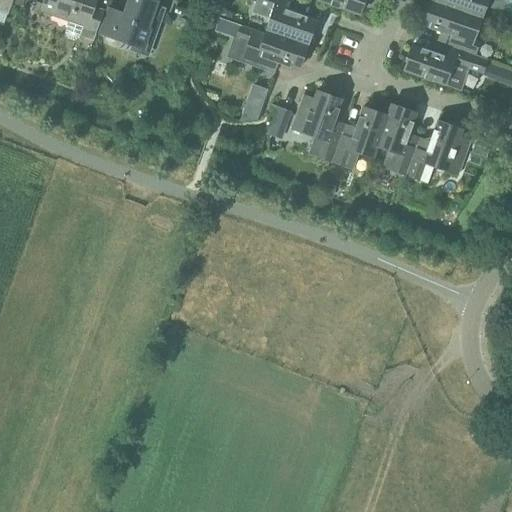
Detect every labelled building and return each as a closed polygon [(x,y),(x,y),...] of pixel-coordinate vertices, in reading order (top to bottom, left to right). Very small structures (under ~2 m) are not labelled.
[(0,0),(0,11),(8,15),(13,0),(16,0),(15,4),(22,6),(24,1),(24,0),(0,0)] [(44,0),(41,11),(50,14),(69,20),(65,33),(68,39),(74,41),(79,38),(80,37),(94,42),(104,12),(92,7),(94,0),(44,0)] [(166,9),(156,6),(158,2),(152,0),(127,0),(123,14),(107,8),(98,33),(131,45),(132,41),(152,48),(166,9)] [(182,0),(180,6),(191,9),(193,0),(182,0)] [(289,0),(257,0),(257,2),(256,2),(252,13),(269,19),(265,31),(307,46),(315,22),(291,13),(294,3),(298,4),(298,3),(289,0)] [(316,0),(316,1),(359,16),(364,0),(316,0)] [(449,35),(445,46),(475,57),(480,42),(475,40),(482,20),(428,0),(419,25),(449,35)] [(427,0),(428,0),(482,20),(487,7),(504,13),(508,0),(427,0)] [(224,20),(220,32),(236,37),(243,40),(240,49),(236,61),(273,74),(274,73),(270,72),(274,62),(298,70),(307,46),(265,31),(264,33),(240,25),(224,20)] [(214,60),(225,64),(230,50),(220,46),(214,60)] [(411,46),(402,71),(444,86),(460,92),(469,68),(483,73),(487,61),(475,57),(445,46),(441,57),(411,46)] [(290,130),(314,138),(308,155),(331,163),(340,136),(329,132),(340,101),(315,92),(313,100),(302,96),(290,130)] [(267,134),(282,139),(292,112),(273,105),(271,112),(273,118),(267,134)] [(402,146),(413,114),(389,105),(385,117),(386,117),(375,147),(376,148),(387,151),(381,169),(404,176),(413,149),(402,146)] [(351,139),(340,136),(331,163),(353,171),(359,153),(373,158),(376,148),(375,147),(386,117),(385,117),(362,109),(351,139)] [(404,176),(415,180),(428,184),(434,168),(456,176),(468,142),(458,139),(461,130),(435,122),(424,153),(413,149),(404,176)]
